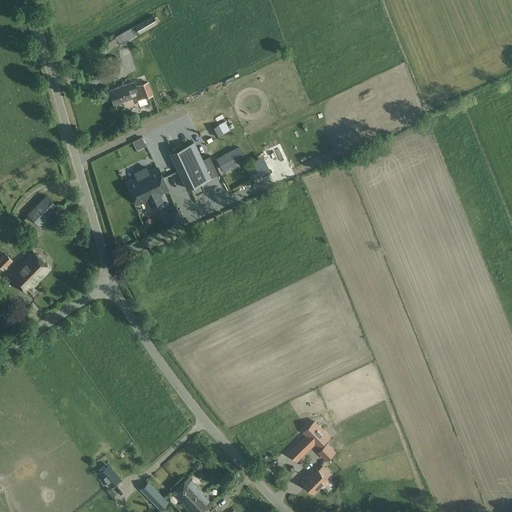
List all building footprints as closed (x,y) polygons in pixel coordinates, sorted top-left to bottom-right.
[(152,15),(115,37),(115,38),(119,44),(120,45),(136,36),(135,34),(138,32),(139,34),(157,23),(152,15)] [(148,81),(138,85),(142,99),(153,95),(148,81)] [(131,98),(129,94),(137,91),(134,82),(109,91),(114,104),(131,98)] [(223,134),(218,125),(213,127),(218,136),(223,134)] [(208,138),(214,134),(210,129),(205,134),(208,138)] [(193,142),(170,153),(178,171),(202,160),(193,142)] [(239,146),(216,158),(223,171),(246,159),(239,146)] [(202,160),(178,171),(187,189),(210,178),(202,160)] [(251,162),(247,164),(253,178),(258,175),(251,162)] [(137,177),(127,182),(131,191),(141,187),(142,188),(163,178),(157,167),(148,172),(146,167),(135,173),(137,177)] [(141,187),(131,191),(137,204),(147,199),(150,205),(162,200),(159,193),(168,189),(163,178),(142,188),(141,187)] [(39,225),(47,217),(58,207),(46,196),(28,214),(39,225)] [(203,206),(209,219),(220,213),(214,200),(203,206)] [(180,219),(176,211),(168,215),(172,224),(180,219)] [(184,222),(191,228),(196,223),(188,217),(184,222)] [(36,292),(32,288),(51,269),(33,251),(9,275),(31,297),(36,292)] [(7,267),(8,266),(13,261),(5,253),(0,258),(0,269),(1,268),(3,270),(4,269),(5,270),(7,267)] [(329,436),(315,422),(304,432),(307,435),(289,453),(295,458),(309,445),(311,447),(315,443),(319,447),(329,436)] [(358,427),(351,432),(354,438),(362,434),(358,427)] [(335,451),(328,444),(322,449),(330,457),(335,451)] [(118,480),(106,466),(99,473),(111,486),(118,480)] [(324,488),(329,483),(327,480),(328,480),(317,469),(304,482),(315,493),(322,486),(324,488)] [(180,502),(189,511),(202,511),(212,504),(204,495),(205,494),(189,477),(172,493),(180,502)] [(168,502),(148,482),(140,489),(160,510),(168,502)]
